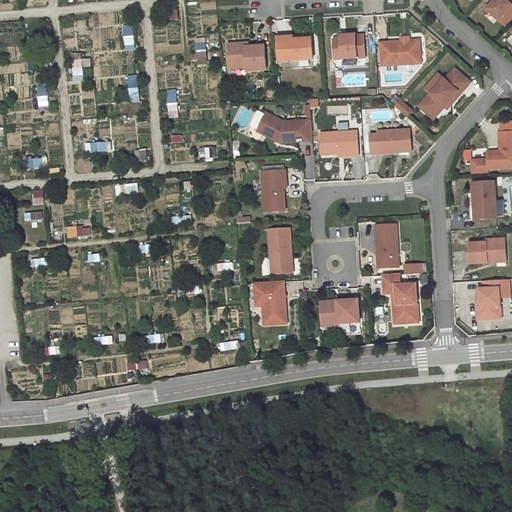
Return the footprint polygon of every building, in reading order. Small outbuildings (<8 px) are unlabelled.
[(511,4),(506,0),(496,0),(487,10),(500,21),(503,18),(509,24),(511,19),(511,4)] [(503,18),(500,21),(506,27),(509,24),(503,18)] [(336,49),(336,59),(367,57),(366,35),(358,35),(358,34),(342,35),(343,42),(336,49)] [(197,38),(198,65),(208,65),(207,37),(197,38)] [(294,40),(280,41),(281,60),(314,58),(313,38),(294,39),(294,40)] [(383,66),(422,64),(421,41),(410,41),(410,38),(403,38),(403,42),(381,43),(383,66)] [(247,42),(229,44),(231,67),(248,66),(248,70),(268,69),(266,45),(247,46),(247,42)] [(85,79),(86,60),(75,60),(75,79),(85,79)] [(432,94),(420,107),(432,118),(443,105),(446,108),(453,99),(455,102),(462,94),(459,92),(469,81),(456,70),(446,81),(446,80),(432,95),(432,94)] [(168,91),(171,116),(179,115),(176,90),(168,91)] [(446,108),(448,110),(455,102),(453,99),(446,108)] [(398,108),(411,117),(415,110),(402,101),(398,108)] [(443,105),(432,118),(435,120),(446,108),(443,105)] [(281,143),(314,141),(312,121),(285,123),(268,114),(259,131),(281,143)] [(379,135),(371,136),(373,154),(398,153),(398,150),(412,149),(411,130),(379,132),(379,135)] [(358,132),(322,134),(323,155),(351,153),(352,156),(359,156),(358,132)] [(511,132),(501,133),(501,151),(489,152),(489,159),(489,169),(511,168),(511,132)] [(511,168),(489,169),(489,159),(473,160),(474,172),(511,170),(511,168)] [(286,171),(263,173),(265,212),(285,211),(284,180),(287,180),(286,171)] [(496,182),(474,183),(477,220),(499,218),(498,217),(506,216),(505,200),(497,200),(496,182)] [(398,225),(377,226),(379,269),(396,268),(395,257),(399,257),(398,225)] [(90,236),(90,227),(68,227),(68,237),(90,236)] [(291,229),(270,230),(273,275),(294,273),(291,229)] [(506,239),(487,240),(487,243),(470,244),(471,264),(489,263),(489,260),(507,259),(506,239)] [(406,274),(427,273),(427,263),(405,264),(406,274)] [(401,275),(384,276),(386,294),(398,294),(398,305),(394,305),(395,315),(400,320),(411,319),(415,314),(414,304),(418,304),(417,285),(402,286),(401,275)] [(505,280),(484,282),(484,289),(480,289),(480,300),(481,315),(502,314),(501,289),(506,288),(505,280)] [(256,284),(257,301),(264,300),(264,307),(265,326),(288,324),(285,282),(256,284)] [(339,307),(322,308),(323,327),(341,326),(341,324),(361,322),(360,300),(338,302),(339,307)] [(502,319),(502,314),(481,315),(480,300),(477,300),(478,320),(502,319)] [(415,323),(415,314),(411,319),(400,320),(395,315),(395,324),(415,323)]
